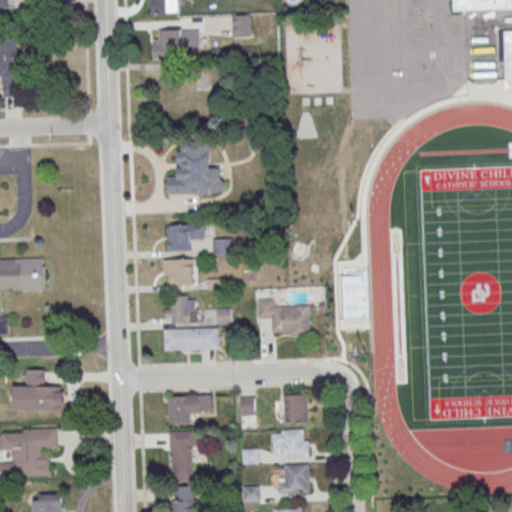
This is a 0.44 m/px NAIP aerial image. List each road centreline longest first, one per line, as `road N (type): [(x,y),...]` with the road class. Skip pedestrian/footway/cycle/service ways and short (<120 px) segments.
road 1 (tertiary): [(123,511),(104,0)]
road 2 (residential): [(341,377),(118,378)]
road 3 (residential): [(351,511),(341,377)]
